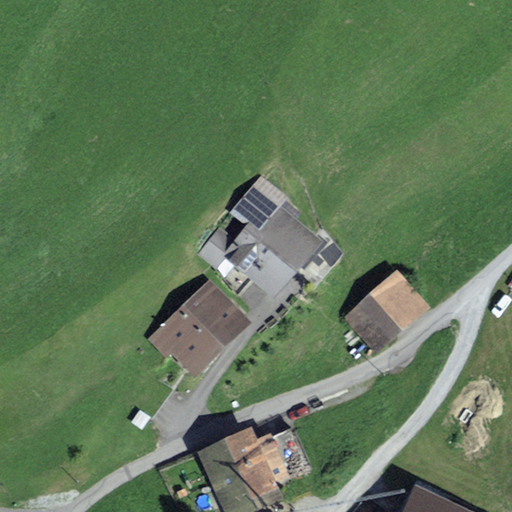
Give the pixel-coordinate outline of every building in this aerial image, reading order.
[(197,253),(208,263),(234,292),(255,270),(271,284),(309,239),(272,207),(281,197),(261,181),(234,213),(253,229),(239,246),(218,229),(197,253)] [(395,281),(353,318),(378,345),(419,309),(395,281)] [(169,356),(180,345),(195,361),(235,323),(206,292),(154,342),(169,356)] [(148,418),(170,387),(143,368),(121,399),(148,418)] [(213,453),(234,502),(225,506),(226,511),(250,511),(252,511),(246,496),(271,485),(272,487),(312,469),(295,431),(255,449),(250,437),(213,453)]
